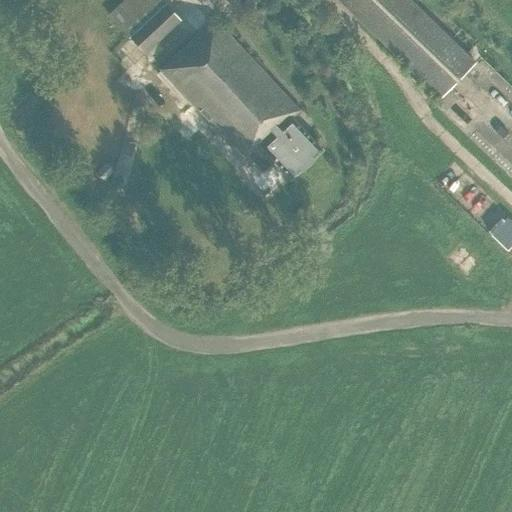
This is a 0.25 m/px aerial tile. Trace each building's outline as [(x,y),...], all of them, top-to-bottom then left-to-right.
[(160,0),(124,0),(108,15),(144,53),(179,20),(160,0)] [(474,63),(409,0),(338,0),(439,99),(474,63)] [(246,156),(288,116),(290,118),(298,110),(213,19),(160,70),(243,159),(246,156)] [(337,19),(325,27),(340,49),(351,42),(337,19)] [(477,116),(454,94),(440,108),(464,130),(477,116)] [(290,179),(321,150),(290,118),(288,116),(246,156),(262,172),(273,161),(290,179)] [(114,171),(106,163),(95,174),(103,182),(114,171)] [(511,228),(503,220),(489,235),(506,252),(511,245),(511,228)]
